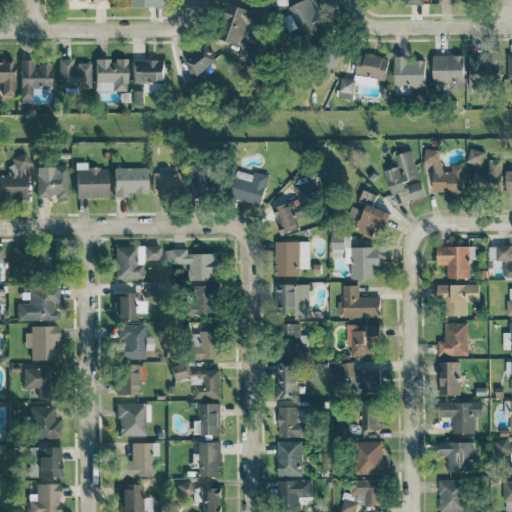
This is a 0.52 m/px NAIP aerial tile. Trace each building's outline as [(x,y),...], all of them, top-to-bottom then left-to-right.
[(301,0),(288,6),(291,13),(285,16),(290,29),(298,26),(301,36),(323,27),(312,0),(301,0)] [(251,9),(227,2),(217,37),(242,44),(238,58),(253,62),(258,46),(242,41),(251,9)] [(186,58),(196,75),(218,61),(208,45),(186,58)] [(385,80),(389,57),(359,52),(355,74),(385,80)] [(464,55),(433,54),(433,89),(464,90),(464,55)] [(425,59),(409,59),(409,55),(394,55),(394,86),(425,85),(425,59)] [(469,55),(469,82),(499,82),(499,56),(469,55)] [(90,63),(72,63),(72,58),(58,58),(58,86),(90,87),(90,63)] [(95,90),(127,90),(127,58),(94,59),(95,90)] [(0,95),(14,96),(14,60),(0,59),(0,95)] [(51,93),(50,64),(34,64),(34,59),(19,60),(20,103),(32,103),(32,94),(51,93)] [(339,96),(353,98),(355,78),(341,77),(339,96)] [(143,104),(144,90),(133,89),(132,103),(143,104)] [(482,165),(485,151),(471,147),(467,161),(482,165)] [(396,154),(400,165),(384,170),(391,194),(406,189),(403,182),(420,176),(411,149),(396,154)] [(433,162),(433,191),(449,190),(449,194),(465,194),(464,163),(452,163),(452,170),(441,170),(441,149),(425,149),(425,162),(433,162)] [(0,174),(0,197),(27,197),(27,175),(22,175),(22,167),(29,167),(29,154),(12,154),(12,165),(8,165),(8,175),(0,174)] [(473,185),(502,183),(501,160),(489,161),(489,170),(472,170),(473,185)] [(75,197),(107,197),(107,167),(86,167),(86,162),(75,162),(75,197)] [(191,194),(220,195),(221,175),(209,175),(210,163),(192,162),(191,194)] [(36,196),(67,197),(68,166),(37,165),(36,196)] [(146,167),(113,168),(113,197),(127,196),(127,194),(147,193),(146,167)] [(230,197),(262,203),(268,173),(254,170),(254,173),(236,169),(230,197)] [(153,194),(186,195),(187,172),(154,171),(153,194)] [(299,228),(296,217),(311,213),(307,197),(320,194),(316,180),(294,185),(298,199),(273,206),(280,233),(299,228)] [(408,184),(413,199),(426,195),(421,180),(408,184)] [(391,212),(372,205),(376,194),(364,189),(361,197),(368,200),(356,229),(373,236),(377,226),(385,228),(391,212)] [(351,278),(380,277),(380,246),(351,246),(350,235),(331,235),(331,251),(345,251),(345,262),(351,262),(351,278)] [(275,275),(300,275),(300,267),(310,267),(309,240),(275,241),(275,275)] [(160,245),(114,246),(115,278),(142,277),(142,260),(160,259),(160,245)] [(470,277),(470,245),(437,245),(437,264),(447,264),(447,277),(470,277)] [(511,276),(511,248),(511,249),(511,245),(489,245),(490,260),(511,259),(511,264),(504,264),(504,277),(511,276)] [(14,262),(29,261),(28,247),(13,247),(14,262)] [(189,279),(218,279),(218,252),(188,253),(188,248),(166,248),(166,263),(189,262),(189,279)] [(37,250),(36,274),(55,275),(55,251),(37,250)] [(309,318),(310,283),(277,283),(276,311),(296,311),(296,317),(309,318)] [(467,314),(467,301),(479,300),(479,283),(437,284),(438,298),(445,298),(446,314),(467,314)] [(193,314),(216,314),(215,284),(192,285),(193,314)] [(380,296),(359,296),(359,284),(343,284),(343,300),(338,301),(338,315),(380,315),(380,296)] [(158,286),(147,285),(145,300),(156,301),(158,286)] [(56,286),(28,286),(29,303),(17,303),(17,320),(59,320),(59,309),(57,309),(56,286)] [(115,320),(135,319),(135,303),(139,303),(139,292),(115,292),(115,320)] [(502,332),(503,349),(511,348),(511,351),(511,320),(509,321),(509,332),(502,332)] [(468,321),(444,322),(445,340),(438,340),(438,355),(468,354),(468,321)] [(299,323),(279,322),(278,354),(298,354),(299,323)] [(144,323),(119,324),(120,358),(145,358),(144,323)] [(374,354),(374,338),(381,338),(380,323),(348,323),(349,355),(374,354)] [(31,360),(59,360),(59,346),(57,346),(57,325),(26,325),(26,347),(31,347),(31,360)] [(220,330),(196,330),(195,357),(219,358),(220,330)] [(277,361),(278,397),(298,396),(297,360),(277,361)] [(439,394),(460,393),(459,360),(438,361),(439,394)] [(174,379),(192,375),(188,361),(171,366),(174,379)] [(382,391),(381,369),(356,370),(356,361),(342,362),(343,380),(353,380),(353,386),(362,386),(362,392),(382,391)] [(117,394),(139,393),(138,380),(146,380),(145,363),(116,365),(117,394)] [(57,368),(23,367),(22,387),(38,388),(37,398),(56,398),(57,368)] [(220,368),(198,369),(198,381),(194,381),(194,398),(221,397),(220,368)] [(361,429),(379,429),(380,400),(361,400),(361,429)] [(474,432),(474,415),(482,415),(482,401),(438,401),(439,416),(452,416),(452,432),(474,432)] [(220,434),(221,402),(200,402),(200,420),(192,420),(192,433),(220,434)] [(145,435),(145,421),(149,421),(149,403),(117,403),(117,435),(145,435)] [(59,438),(60,419),(54,419),(54,406),(34,405),(33,437),(59,438)] [(306,436),(306,407),(279,406),(279,436),(306,436)] [(222,475),(221,440),(197,441),(198,476),(222,475)] [(302,441),(278,440),(277,475),(302,475),(302,441)] [(383,472),(382,440),(355,441),(356,473),(383,472)] [(448,469),(474,470),(475,441),(440,441),(439,455),(448,455),(448,469)] [(151,455),(158,455),(158,442),(130,442),(131,460),(118,460),(118,477),(152,476),(151,455)] [(61,477),(61,447),(29,447),(29,477),(61,477)] [(312,496),(312,478),(280,479),(281,509),(300,509),(300,496),(312,496)] [(382,479),(351,478),(351,492),(342,492),(341,511),(356,511),(357,504),(381,504),(382,479)] [(465,510),(465,479),(439,479),(439,511),(465,510)] [(179,496),(194,493),(191,480),(176,483),(179,496)] [(59,511),(59,483),(35,483),(36,501),(28,501),(28,511),(59,511)] [(143,483),(121,483),(121,511),(149,511),(149,507),(143,507),(143,483)] [(221,511),(221,486),(200,487),(200,511),(221,511)]
